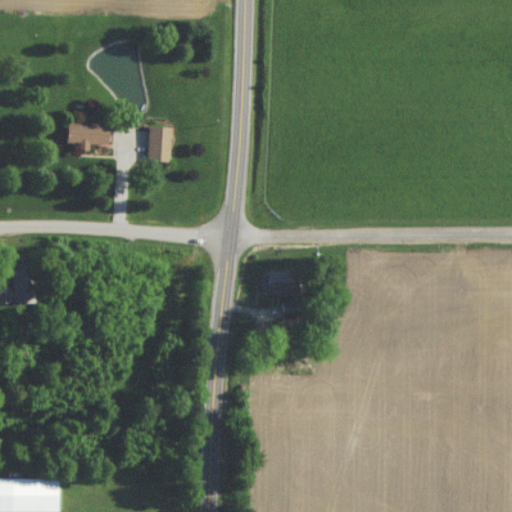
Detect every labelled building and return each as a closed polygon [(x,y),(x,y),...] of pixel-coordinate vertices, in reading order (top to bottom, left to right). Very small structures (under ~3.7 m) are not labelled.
[(70,155),(81,156),(81,151),(104,151),(104,130),(58,129),(58,149),(70,149),(70,155)] [(165,132),(141,132),(141,167),(165,167),(165,132)] [(30,310),(30,275),(5,275),(5,310),(30,310)] [(289,278),(261,278),(261,299),(289,299),(289,278)] [(511,319),(511,283),(475,283),(475,319),(511,319)] [(23,353),(3,353),(3,368),(23,368),(23,353)]
